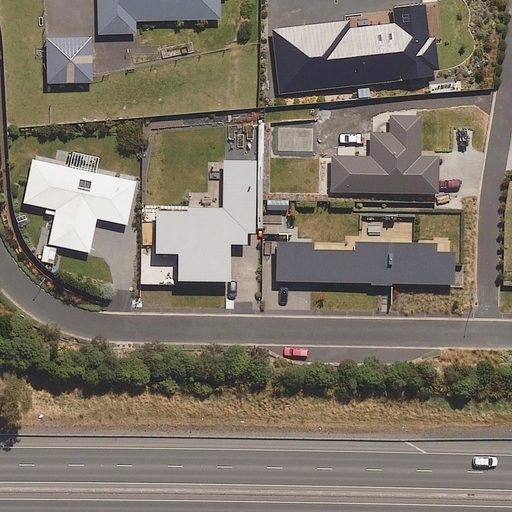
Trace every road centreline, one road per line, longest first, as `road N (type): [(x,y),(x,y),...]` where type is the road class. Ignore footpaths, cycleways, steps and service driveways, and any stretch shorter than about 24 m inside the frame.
road 1 (residential): [(511,326),(92,317),(33,292),(0,264)]
road 2 (motorway): [(0,464),(511,474)]
